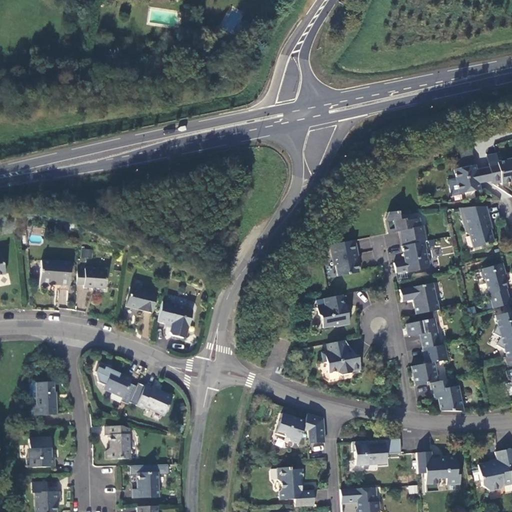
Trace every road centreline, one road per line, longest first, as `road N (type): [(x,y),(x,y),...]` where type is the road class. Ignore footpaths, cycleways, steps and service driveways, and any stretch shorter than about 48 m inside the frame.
road 1 (primary): [(263,113),(0,175)]
road 2 (tertiary): [(128,159),(282,119),(315,102)]
road 3 (residential): [(410,421),(401,353),(380,326),(393,293),(379,245)]
road 4 (unclassified): [(211,372),(224,309),(243,268),(288,215)]
road 5 (residential): [(89,503),(79,390),(63,328)]
road 6 (primary): [(347,113),(511,77)]
road 7 (unclassified): [(444,76),(313,111),(286,127)]
road 8 (primary): [(128,159),(286,127)]
road 9 (residential): [(211,372),(63,328)]
road 10 (unclassified): [(193,511),(194,457),(211,372)]
road 11 (residential): [(337,411),(211,372)]
road 12 (primary): [(444,76),(315,102)]
road 13 (primary): [(0,179),(128,159)]
road 14 (tertiary): [(321,0),(282,60),(263,113)]
